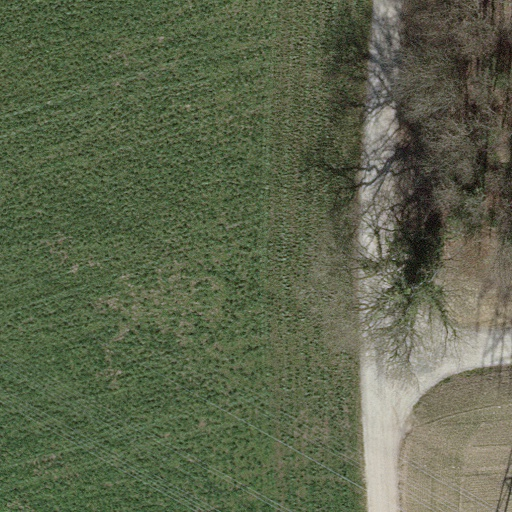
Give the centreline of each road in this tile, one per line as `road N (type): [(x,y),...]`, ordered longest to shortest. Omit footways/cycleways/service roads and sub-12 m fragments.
road 1 (track): [(395,0),(382,176),(381,367)]
road 2 (track): [(381,367),(382,511)]
road 3 (track): [(381,367),(511,353)]
